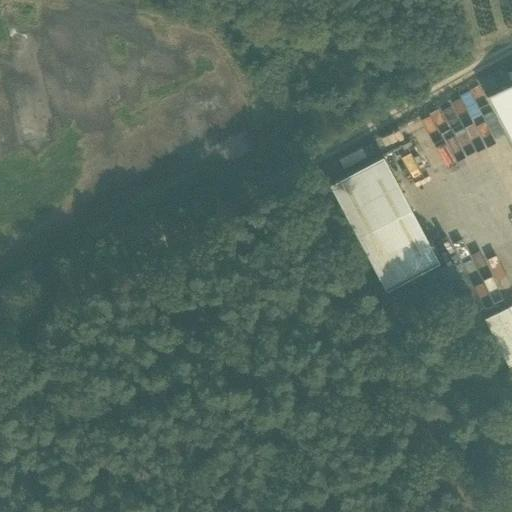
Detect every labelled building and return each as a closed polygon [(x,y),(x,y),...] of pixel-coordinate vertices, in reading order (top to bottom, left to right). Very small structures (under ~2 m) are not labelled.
[(511,82),(485,96),(511,146),(511,82)] [(382,155),(328,184),(385,290),(438,262),(382,155)] [(441,247),(447,256),(455,250),(456,252),(462,248),(456,237),(441,247)] [(485,300),(498,297),(494,276),(480,279),(485,300)] [(511,305),(483,319),(511,375),(511,305)]
